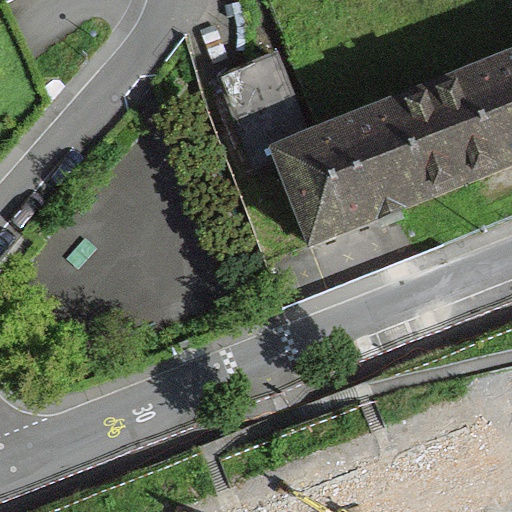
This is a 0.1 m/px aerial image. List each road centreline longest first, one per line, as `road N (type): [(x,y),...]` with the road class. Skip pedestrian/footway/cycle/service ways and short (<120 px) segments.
road 1 (residential): [(511,263),(1,474)]
road 2 (residential): [(173,0),(155,49),(0,227)]
